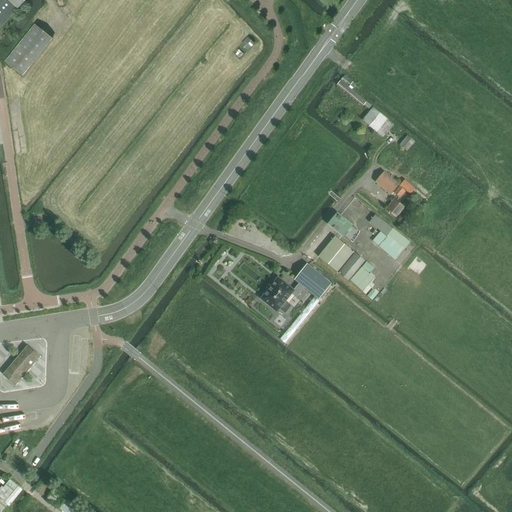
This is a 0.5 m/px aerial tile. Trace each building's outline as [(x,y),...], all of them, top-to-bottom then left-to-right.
[(0,0),(0,27),(24,0),(0,0)] [(34,24),(28,32),(4,62),(22,76),(52,38),(34,24)] [(247,37),(240,44),(247,51),(254,44),(247,37)] [(345,76),(340,81),(336,86),(343,91),(363,107),(364,106),(369,110),(371,106),(367,102),(352,90),(353,89),(356,85),(345,76)] [(387,120),(373,108),(362,120),(376,132),(383,138),(394,125),(387,120)] [(401,146),(407,151),(415,142),(409,136),(401,146)] [(391,195),(400,185),(385,172),(376,182),(391,195)] [(400,186),(410,195),(415,189),(405,180),(400,186)] [(399,198),(405,192),(400,187),(394,193),(399,198)] [(395,200),(387,210),(396,218),(405,208),(395,200)] [(337,214),(329,225),(343,237),(352,226),(337,214)] [(396,261),(411,243),(376,215),(369,223),(380,232),(372,242),(396,261)] [(337,273),(354,253),(336,237),(319,257),(337,273)] [(365,262),(355,254),(339,274),(348,282),(365,262)] [(367,263),(351,281),(359,288),(363,292),(366,295),(372,288),(368,285),(374,278),(369,273),(373,269),(367,263)] [(319,300),(332,284),(307,265),(295,281),(299,284),(304,288),(319,300)] [(286,302),(292,294),(296,297),(304,288),(299,284),(294,290),(278,278),(261,299),(277,313),(280,309),(285,313),(291,306),(286,302)] [(292,328),(283,338),(286,341),(295,331),(292,328)] [(42,358),(28,346),(4,374),(17,386),(42,358)] [(9,506),(22,490),(10,480),(0,492),(0,511),(2,511),(8,506),(9,506)] [(54,503),(60,498),(56,492),(50,497),(54,503)] [(85,511),(67,496),(59,506),(66,511),(85,511)]
